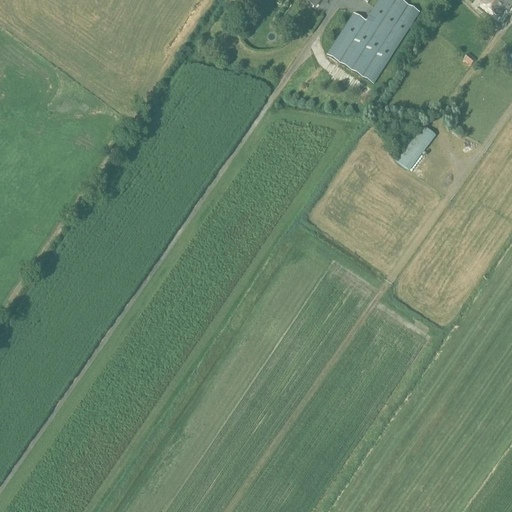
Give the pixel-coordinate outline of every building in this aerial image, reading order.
[(329,64),(373,91),(418,16),(391,0),(385,0),(369,28),(356,20),(329,64)] [(508,10),(511,5),(511,0),(483,0),(480,4),(497,18),(505,9),(508,10)] [(505,70),(511,64),(511,56),(508,52),(498,62),(505,70)] [(471,67),(476,60),(468,55),(463,61),(471,67)] [(422,126),(395,161),(409,172),(436,137),(422,126)]
